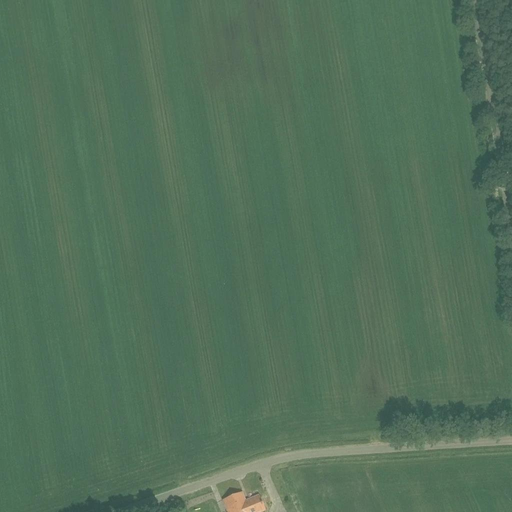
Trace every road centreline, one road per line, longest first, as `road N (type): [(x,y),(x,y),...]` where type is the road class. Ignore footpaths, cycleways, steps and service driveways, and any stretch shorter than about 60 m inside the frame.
road 1 (unclassified): [(118,511),(303,451),(511,441)]
road 2 (unclassified): [(511,214),(474,0)]
